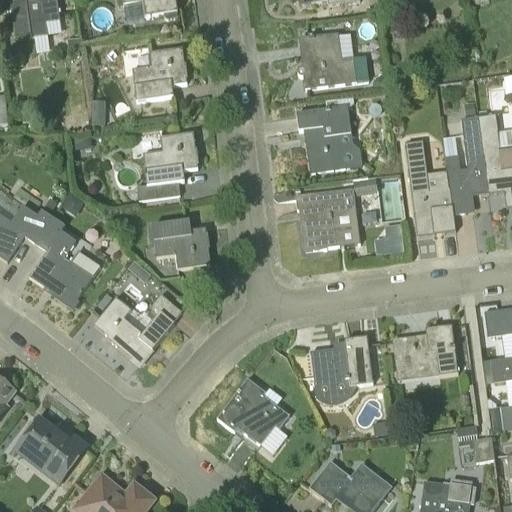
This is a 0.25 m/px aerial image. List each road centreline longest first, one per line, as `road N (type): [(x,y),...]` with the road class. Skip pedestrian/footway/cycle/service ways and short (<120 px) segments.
road 1 (residential): [(264,314),(220,0)]
road 2 (residential): [(264,314),(511,274)]
road 3 (residential): [(142,429),(0,317)]
road 4 (residential): [(142,429),(235,331),(264,314)]
